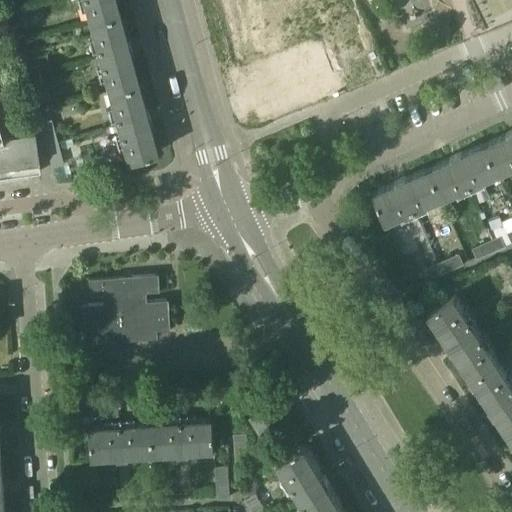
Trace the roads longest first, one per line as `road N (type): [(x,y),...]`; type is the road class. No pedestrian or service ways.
road 1 (residential): [(511,508),(306,190)]
road 2 (tertiary): [(410,511),(226,210)]
road 3 (residential): [(38,511),(21,239)]
road 4 (residential): [(306,190),(511,100)]
road 5 (tertiary): [(226,210),(165,0)]
road 6 (residential): [(21,239),(226,210)]
